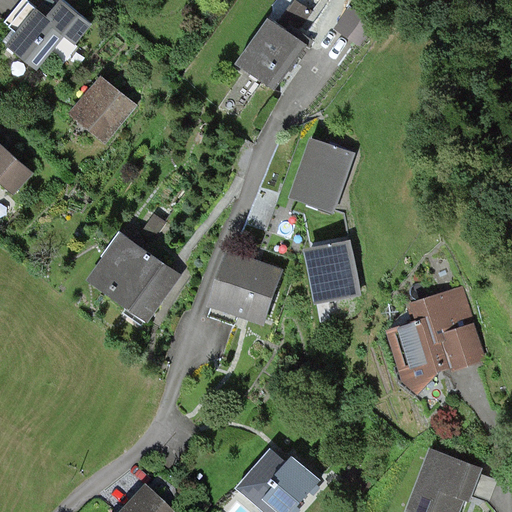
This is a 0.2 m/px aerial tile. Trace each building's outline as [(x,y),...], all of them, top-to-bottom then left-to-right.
[(20,38),(12,48),(42,72),(70,37),(80,45),(101,20),(76,0),(62,0),(52,13),(39,3),(14,33),(20,38)] [(309,51),(268,27),(239,77),(281,101),(309,51)] [(146,105),(108,77),(80,114),(118,142),(146,105)] [(0,143),(0,192),(9,201),(34,175),(0,143)] [(353,163),(308,150),(292,210),(336,222),(353,163)] [(184,274),(124,237),(93,289),(153,325),(184,274)] [(353,247),(307,257),(318,308),(365,297),(353,247)] [(287,271),(228,259),(217,311),(277,323),(287,271)] [(416,333),(403,336),(415,380),(444,372),(446,379),(488,368),(468,295),(410,310),(416,333)] [(287,440),(245,489),(272,511),(297,511),(334,470),(312,451),(307,457),(287,440)] [(472,511),(489,469),(440,451),(417,511),(472,511)] [(126,511),(124,511),(167,511),(144,491),(126,511)]
